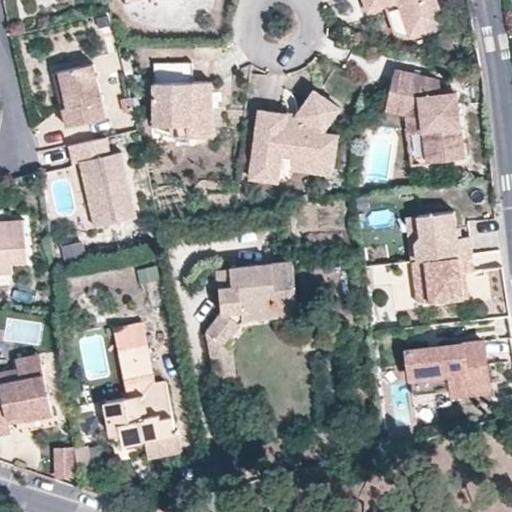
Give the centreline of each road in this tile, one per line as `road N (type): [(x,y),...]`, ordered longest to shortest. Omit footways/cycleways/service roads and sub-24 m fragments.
road 1 (tertiary): [(482,0),(511,172)]
road 2 (residential): [(250,18),(260,48),(290,56),(313,35),(303,0)]
